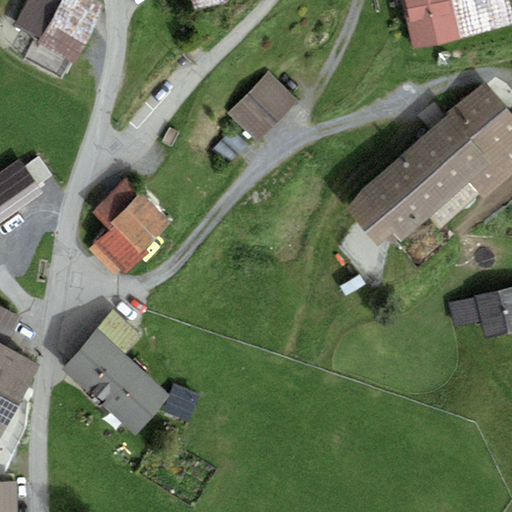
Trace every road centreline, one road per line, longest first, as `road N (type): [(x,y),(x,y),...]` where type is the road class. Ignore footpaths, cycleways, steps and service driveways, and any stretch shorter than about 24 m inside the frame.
road 1 (track): [(55,289),(131,284),(163,273),(248,179),(302,140),(455,87)]
road 2 (unclassified): [(40,511),(42,382),(81,167)]
road 3 (unclassified): [(81,167),(138,137),(269,0)]
road 4 (unclassified): [(81,167),(111,80),(113,0)]
